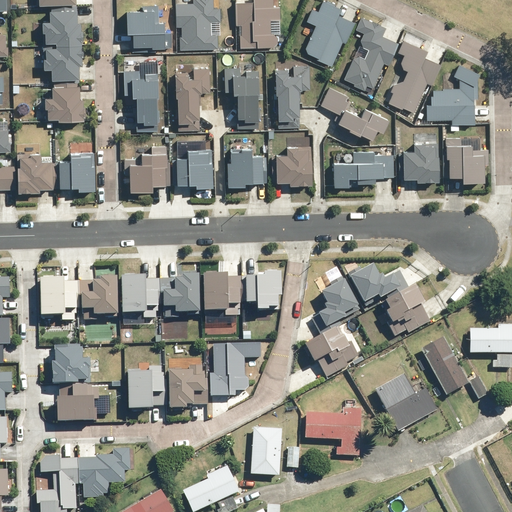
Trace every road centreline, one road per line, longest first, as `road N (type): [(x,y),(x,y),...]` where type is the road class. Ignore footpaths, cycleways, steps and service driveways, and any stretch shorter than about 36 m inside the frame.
road 1 (residential): [(289,228),(285,338),(273,380),(259,396),(217,422),(160,434),(24,433)]
road 2 (residential): [(374,0),(501,67),(500,214),(468,245)]
road 3 (residential): [(108,231),(105,0)]
road 4 (residential): [(27,234),(24,433)]
road 5 (residential): [(468,245),(420,227),(289,228)]
road 6 (residential): [(289,228),(108,231)]
